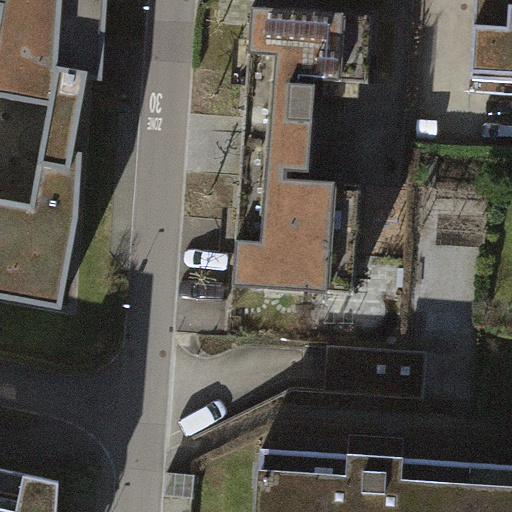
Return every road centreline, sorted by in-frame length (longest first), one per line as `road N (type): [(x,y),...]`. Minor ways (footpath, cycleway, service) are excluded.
road 1 (residential): [(169,0),(142,412)]
road 2 (residential): [(142,412),(0,384)]
